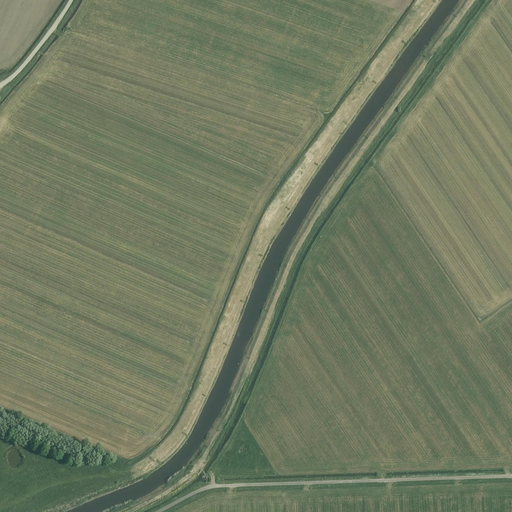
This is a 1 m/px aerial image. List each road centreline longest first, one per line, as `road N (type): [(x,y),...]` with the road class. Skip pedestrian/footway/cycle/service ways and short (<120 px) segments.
road 1 (track): [(127,511),(204,458),(294,249),(469,0)]
road 2 (unclassified): [(152,511),(200,486),(511,474)]
